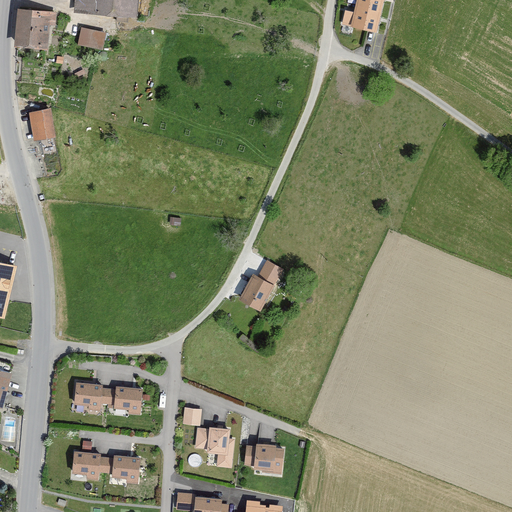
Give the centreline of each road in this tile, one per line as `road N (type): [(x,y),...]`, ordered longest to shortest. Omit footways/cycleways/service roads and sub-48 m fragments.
road 1 (tertiary): [(5,0),(6,117),(43,295),(27,511)]
road 2 (residential): [(323,47),(388,68),(511,152)]
